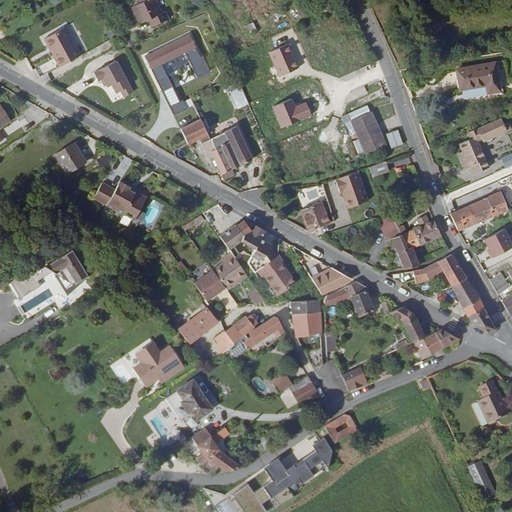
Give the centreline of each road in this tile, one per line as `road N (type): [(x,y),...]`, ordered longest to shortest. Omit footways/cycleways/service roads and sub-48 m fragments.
road 1 (tertiary): [(485,342),(0,70)]
road 2 (unclassified): [(48,511),(133,475),(244,477),(336,411),(485,342)]
road 3 (tertiary): [(500,350),(505,327),(450,224),(364,0)]
